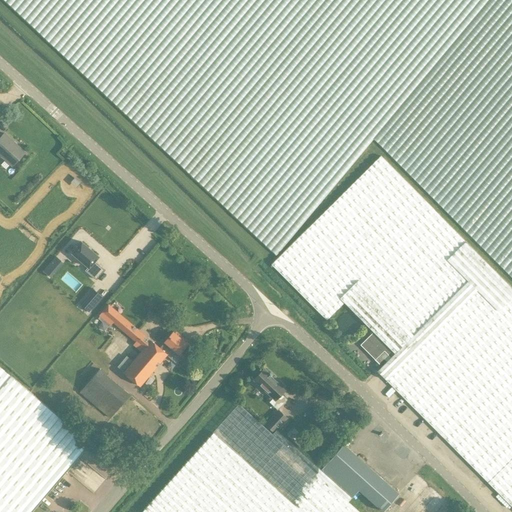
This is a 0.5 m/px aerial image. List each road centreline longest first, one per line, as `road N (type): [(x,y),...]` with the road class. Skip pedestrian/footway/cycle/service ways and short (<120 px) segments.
road 1 (unclassified): [(272,311),(0,63)]
road 2 (unclassified): [(482,511),(272,311)]
road 3 (unclassified): [(251,337),(104,511)]
